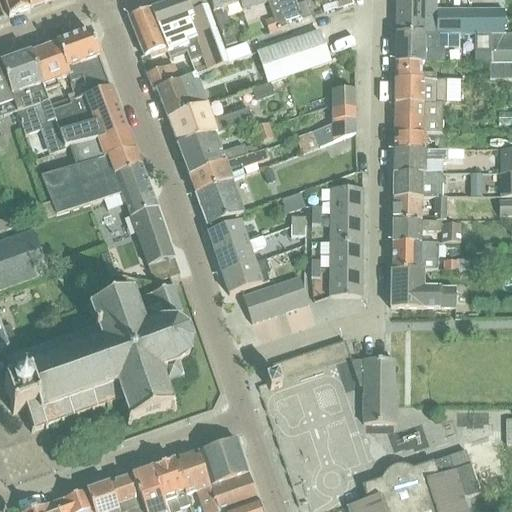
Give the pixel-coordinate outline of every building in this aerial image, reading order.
[(1,0),(8,18),(29,11),(24,0),(1,0)] [(24,0),(29,11),(59,0),(24,0)] [(202,0),(182,0),(175,3),(200,75),(226,66),(222,54),(202,0)] [(239,5),(237,0),(205,0),(224,50),(235,46),(224,16),(228,14),(226,10),(238,6),(238,5),(239,5)] [(241,13),(266,4),(264,0),(237,0),(239,5),(238,5),(238,6),(241,13)] [(264,0),(266,4),(272,21),(276,32),(285,28),(284,24),(300,18),(296,7),(294,0),(264,0)] [(333,0),(334,2),(335,5),(336,10),(352,5),(350,0),(343,0),(342,0),(333,0)] [(405,0),(395,0),(395,36),(423,36),(424,36),(458,36),(459,36),(459,13),(423,13),(423,1),(405,0)] [(161,41),(166,56),(168,61),(185,55),(193,78),(194,78),(200,75),(175,3),(149,12),(161,41)] [(305,4),(296,7),(300,18),(301,22),(310,19),(305,4)] [(336,10),(335,5),(332,6),(331,4),(320,7),(322,14),(336,10)] [(149,62),(166,56),(161,41),(149,12),(128,20),(143,60),(147,58),(149,62)] [(470,36),(470,13),(459,13),(459,36),(470,36)] [(470,13),(470,36),(481,36),(481,13),(470,13)] [(492,13),(481,13),(481,36),(489,36),(492,36),(492,13)] [(492,13),(492,36),(503,36),(503,13),(492,13)] [(276,32),(272,21),(263,24),(267,35),(276,32)] [(88,97),(109,90),(89,34),(56,46),(62,64),(66,72),(65,73),(68,80),(69,84),(81,80),(88,97)] [(270,85),(329,65),(318,34),(257,55),(267,86),(270,85)] [(489,54),(473,54),(473,66),(489,66),(511,66),(511,35),(503,36),(492,36),(489,36),(489,54)] [(395,66),(420,66),(423,66),(442,66),(442,51),(458,51),(458,36),(424,36),(423,36),(395,36),(395,66)] [(44,94),(45,94),(57,90),(56,84),(68,80),(65,73),(66,72),(62,64),(56,46),(29,55),(37,76),(44,94)] [(241,47),(222,54),(226,66),(249,57),(245,47),(245,46),(241,47)] [(40,133),(48,158),(65,153),(64,150),(50,110),(51,110),(45,94),(44,94),(37,76),(29,55),(0,65),(0,68),(11,98),(10,98),(15,115),(23,139),(40,133)] [(435,76),(420,76),(420,66),(395,66),(394,82),(435,83),(435,76)] [(511,66),(489,66),(489,82),(511,82),(511,66)] [(0,68),(0,120),(15,115),(10,98),(11,98),(0,68)] [(155,93),(178,84),(172,68),(151,76),(150,72),(145,75),(152,94),(155,93)] [(459,72),(445,72),(445,83),(460,82),(459,72)] [(194,78),(193,78),(178,84),(155,93),(166,122),(206,108),(194,78)] [(394,105),(441,106),(444,106),(445,83),(435,83),(394,82),(394,105)] [(256,104),(274,97),(270,85),(267,86),(252,92),(256,104)] [(50,110),(64,150),(68,149),(96,141),(125,133),(109,90),(88,97),(75,102),(73,96),(67,98),(69,104),(51,111),(51,110),(50,110)] [(331,112),(354,112),(354,93),(331,93),(331,112)] [(394,105),(394,121),(422,121),(422,137),(440,137),(441,106),(394,105)] [(215,136),(251,124),(246,111),(215,122),(211,121),(206,108),(166,122),(176,148),(191,143),(215,136)] [(331,112),(331,123),(354,122),(354,112),(331,112)] [(422,121),(394,121),(393,137),(422,137),(422,121)] [(331,127),(314,134),(319,150),(355,137),(354,122),(331,123),(331,127)] [(259,146),(271,142),(266,128),(254,132),(259,146)] [(133,152),(125,133),(96,141),(68,149),(73,170),(133,152)] [(220,157),(213,137),(215,136),(191,143),(176,148),(188,179),(204,173),(224,165),(245,159),(242,149),(220,157)] [(393,137),(393,154),(424,154),(424,145),(433,145),(433,148),(437,148),(437,154),(445,153),(453,154),(454,138),(440,138),(440,137),(422,137),(393,137)] [(424,154),(437,154),(437,148),(433,148),(433,145),(424,145),(424,154)] [(40,180),(50,206),(55,218),(102,203),(121,198),(114,177),(140,167),(133,152),(73,170),(40,180)] [(264,152),(245,159),(224,165),(204,173),(188,179),(194,197),(230,184),(243,179),(241,171),(268,162),(264,152)] [(500,176),(511,175),(511,152),(499,153),(500,176)] [(424,154),(393,154),(393,178),(441,178),(441,164),(445,164),(445,153),(437,154),(424,154)] [(121,198),(102,203),(106,213),(125,207),(127,214),(153,204),(140,167),(114,177),(121,198)] [(270,170),(262,173),(267,186),(275,183),(270,170)] [(484,191),(484,172),(473,172),(473,191),(484,191)] [(511,200),(511,175),(500,176),(500,200),(511,200)] [(393,178),(392,201),(440,201),(441,178),(393,178)] [(230,184),(194,197),(207,230),(242,217),(230,184)] [(330,191),(330,219),(362,219),(362,192),(330,191)] [(480,191),(469,191),(469,199),(481,199),(480,191)] [(392,201),(392,224),(439,224),(444,224),(444,201),(440,201),(392,201)] [(166,240),(153,204),(127,214),(140,250),(166,240)] [(511,204),(498,204),(498,221),(511,220),(511,204)] [(55,218),(50,206),(34,211),(38,224),(55,218)] [(320,219),(320,210),(311,210),(311,219),(320,219)] [(320,227),(320,219),(311,219),(311,227),(320,227)] [(330,219),(329,245),(361,246),(362,219),(330,219)] [(9,220),(0,222),(0,234),(13,230),(9,220)] [(291,220),(290,230),(305,230),(305,221),(291,220)] [(392,224),(392,246),(420,246),(420,235),(439,235),(439,224),(392,224)] [(214,257),(247,246),(240,225),(207,236),(214,257)] [(0,295),(47,279),(29,226),(0,235),(0,295)] [(441,246),(459,245),(458,228),(441,228),(441,246)] [(290,230),(290,240),(305,240),(305,230),(290,230)] [(179,277),(166,240),(140,250),(153,286),(179,277)] [(262,241),(247,246),(214,257),(221,277),(253,266),(250,256),(265,250),(262,241)] [(329,245),(320,245),(320,257),(329,257),(329,272),(361,272),(361,246),(329,245)] [(420,246),(392,246),(391,274),(420,273),(420,246)] [(253,266),(221,277),(228,298),(269,285),(266,276),(270,275),(266,262),(253,266)] [(319,272),(319,263),(310,263),(310,272),(319,272)] [(455,273),(455,264),(444,264),(444,273),(455,273)] [(319,281),(319,272),(310,272),(310,280),(319,281)] [(361,272),(329,272),(329,299),(361,300),(361,272)] [(391,274),(390,310),(390,311),(391,311),(422,312),(439,312),(439,313),(455,313),(455,310),(455,291),(438,291),(439,288),(423,287),(423,273),(420,273),(391,274)] [(288,285),(297,311),(308,307),(299,281),(288,285)] [(297,311),(288,285),(277,288),(286,315),(297,311)] [(277,288),(265,292),(275,319),(286,315),(277,288)] [(7,361),(6,361),(5,364),(8,365),(15,385),(2,389),(11,416),(24,412),(31,431),(30,434),(33,435),(34,433),(44,429),(45,432),(48,431),(47,428),(60,423),(61,426),(65,425),(64,422),(75,418),(76,421),(79,420),(78,417),(90,413),(91,416),(94,415),(93,412),(105,408),(106,411),(109,410),(108,407),(122,402),(124,410),(121,411),(122,414),(125,413),(128,422),(126,427),(130,428),(132,423),(171,410),(175,412),(177,408),(172,406),(169,397),(172,396),(171,393),(168,393),(166,386),(181,380),(183,381),(184,378),(182,378),(178,367),(188,359),(192,345),(188,332),(175,323),(173,318),(181,316),(172,289),(139,301),(137,294),(134,293),(134,292),(131,290),(128,296),(91,308),(87,306),(85,310),(89,312),(91,316),(70,323),(74,334),(71,335),(73,341),(69,342),(68,339),(65,340),(66,343),(54,347),(53,344),(49,345),(50,348),(38,353),(37,349),(34,350),(35,354),(22,358),(21,355),(19,356),(18,356),(19,359),(10,363),(7,361)] [(275,319),(265,292),(254,296),(263,323),(275,319)] [(263,323),(254,296),(242,300),(251,327),(263,323)] [(0,353),(3,352),(6,361),(7,361),(10,363),(19,359),(18,356),(19,356),(9,327),(0,330),(0,353)] [(344,343),(272,367),(274,375),(275,374),(278,381),(349,357),(344,343)] [(394,363),(351,362),(360,388),(363,388),(362,409),(362,418),(363,418),(363,426),(395,426),(395,389),(393,389),(394,363)] [(275,374),(274,375),(275,376),(265,380),(267,386),(265,387),(266,388),(268,387),(270,393),(281,389),(278,381),(275,374)] [(470,445),(483,481),(506,473),(493,437),(470,445)] [(236,442),(197,455),(209,489),(248,476),(236,442)] [(367,502),(346,508),(347,511),(470,511),(466,501),(479,497),(465,454),(413,471),(408,469),(404,468),(400,467),(396,468),(393,469),(389,471),(386,473),(384,476),(382,481),(362,488),(367,502)] [(174,463),(185,497),(195,494),(201,511),(217,511),(209,489),(197,455),(174,463)] [(174,463),(151,471),(161,501),(163,500),(165,505),(167,511),(180,511),(189,509),(185,497),(174,463)] [(151,471),(131,478),(142,509),(143,511),(165,511),(161,501),(151,471)] [(248,476),(209,489),(217,511),(229,511),(257,503),(248,476)] [(131,478),(108,486),(117,511),(143,511),(142,509),(131,478)] [(117,511),(108,486),(86,494),(92,511),(117,511)] [(35,511),(90,511),(92,511),(86,494),(35,511)] [(511,511),(511,494),(501,498),(505,511),(511,511)] [(259,511),(257,503),(229,511),(259,511)]
